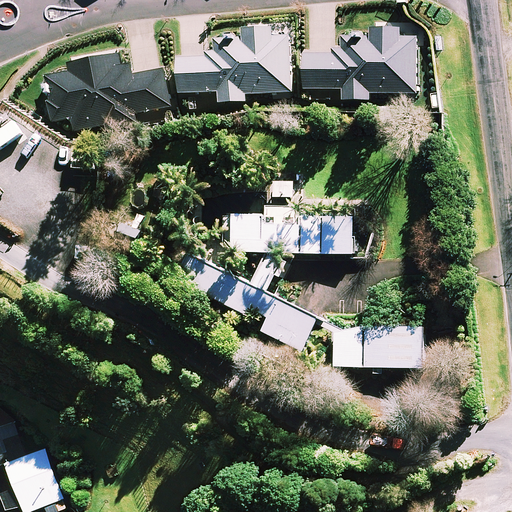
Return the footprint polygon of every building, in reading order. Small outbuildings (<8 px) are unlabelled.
[(185,55),(186,90),(223,89),(223,96),(248,95),(248,88),(298,87),(297,44),(278,45),(277,24),(220,26),(220,54),(185,55)] [(311,49),(310,85),(348,86),(348,93),(373,94),(374,86),(415,87),(416,35),(397,35),(397,25),(377,25),(376,43),(345,42),(345,50),(311,49)] [(52,94),(55,118),(89,114),(87,100),(123,96),(125,116),(177,109),(172,65),(137,69),(136,58),(123,60),(121,50),(74,55),(76,76),(58,78),(59,93),(52,94)] [(302,208),(266,208),(266,215),(226,215),(226,255),(356,256),(357,218),(332,218),(332,226),(302,226),(302,208)] [(320,319),(191,256),(178,282),(265,325),(262,332),(304,352),(320,319)] [(337,368),(372,369),(372,376),(387,377),(387,369),(424,370),(425,330),(338,328),(337,368)] [(8,469),(17,490),(2,496),(9,511),(10,511),(25,505),(28,511),(35,511),(40,510),(40,511),(61,511),(69,508),(44,452),(31,458),(16,425),(0,432),(0,465),(2,471),(8,469)]
